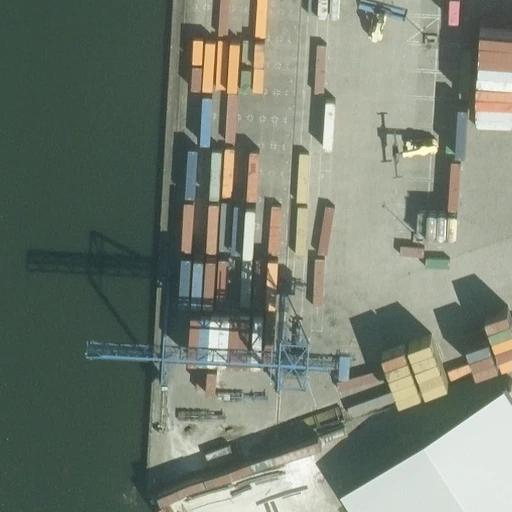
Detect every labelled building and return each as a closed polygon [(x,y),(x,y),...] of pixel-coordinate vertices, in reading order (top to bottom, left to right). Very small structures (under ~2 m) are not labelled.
[(437,268),(437,247),(420,246),(420,268),(437,268)] [(511,358),(511,345),(510,340),(511,339),(511,310),(477,321),(491,365),(511,358)] [(441,372),(485,368),(484,351),(439,356),(441,372)] [(326,395),(332,411),(380,393),(374,377),(326,395)] [(508,381),(340,489),(355,511),(511,511),(511,380),(509,383),(508,381)] [(166,405),(166,421),(190,421),(190,406),(166,405)] [(192,439),(151,448),(154,465),(195,456),(192,439)] [(227,445),(204,454),(209,466),(232,457),(227,445)]
